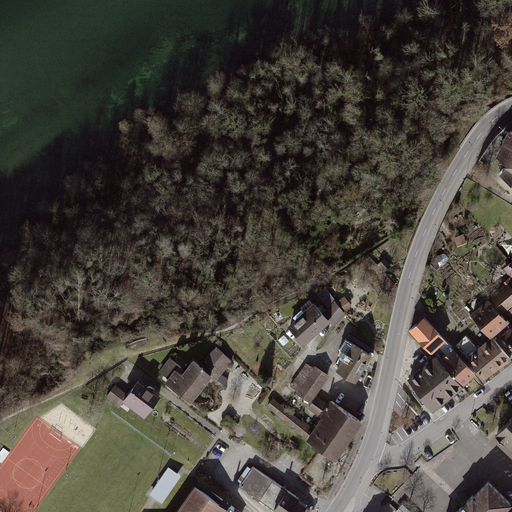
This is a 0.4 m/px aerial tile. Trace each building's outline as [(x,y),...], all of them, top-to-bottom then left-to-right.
[(498,177),(511,187),(511,129),(510,129),(497,158),(507,166),(498,177)] [(339,224),(334,219),(327,227),(332,232),(339,224)] [(392,266),(385,258),(378,264),(385,272),(392,266)] [(488,301),(501,315),(511,306),(511,288),(508,284),(488,301)] [(287,323),(306,343),(331,322),(335,325),(346,313),(345,311),(352,306),(345,295),(337,301),(326,286),(318,294),(329,307),(325,312),(315,302),(313,304),(310,301),(287,323)] [(472,315),(492,337),(508,324),(501,315),(488,301),(472,315)] [(461,386),(474,375),(425,318),(410,331),(435,360),(437,358),(461,386)] [(357,380),(373,354),(366,350),(370,345),(350,333),(341,348),(348,353),(338,369),(357,380)] [(483,382),(509,361),(490,338),(464,360),(475,373),(483,382)] [(165,381),(191,401),(209,380),(213,383),(233,360),(217,345),(200,367),(194,361),(183,375),(177,370),(181,365),(170,357),(159,371),(168,378),(165,381)] [(408,379),(432,409),(461,386),(437,358),(435,360),(408,379)] [(311,401),(329,376),(308,362),(290,386),(311,401)] [(143,416),(158,396),(136,380),(127,392),(116,384),(105,398),(117,407),(122,400),(143,416)] [(330,403),(317,395),(309,407),(321,416),(330,403)] [(273,396),(266,405),(306,438),(314,427),(304,419),(303,421),(273,396)] [(314,427),(306,438),(338,459),(363,422),(332,401),(330,403),(321,416),(314,427)] [(511,424),(501,435),(511,446),(511,424)] [(239,485),(278,511),(301,511),(308,504),(253,466),(239,485)] [(503,511),(511,503),(511,502),(491,482),(474,499),(469,494),(450,511),(503,511)] [(231,511),(198,487),(178,511),(231,511)] [(398,509),(400,511),(419,511),(408,500),(398,509)]
